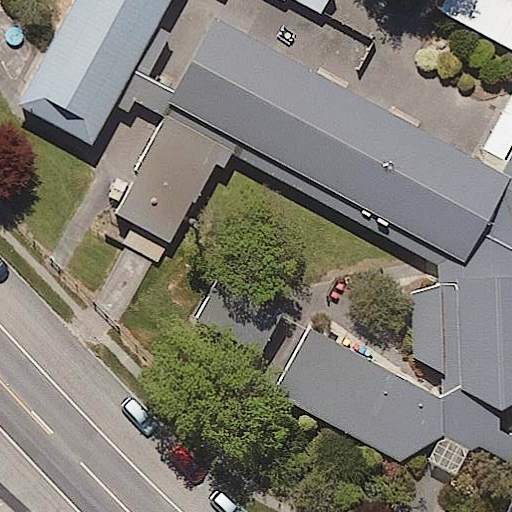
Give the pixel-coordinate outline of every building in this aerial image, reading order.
[(23,0),(0,44),(0,99),(63,133),(135,0),(23,0)] [(469,160),(170,0),(169,0),(114,103),(413,263),(417,281),(393,285),(383,351),(281,324),(251,378),(365,445),(416,429),(453,436),(464,393),(510,372),(510,246),(511,244),(511,125),(497,118),(469,160)] [(330,0),(291,0),(322,17),(330,0)] [(511,0),(407,0),(511,56),(511,0)] [(511,384),(476,452),(511,471),(511,384)] [(511,511),(511,485),(496,477),(476,511),(511,511)]
